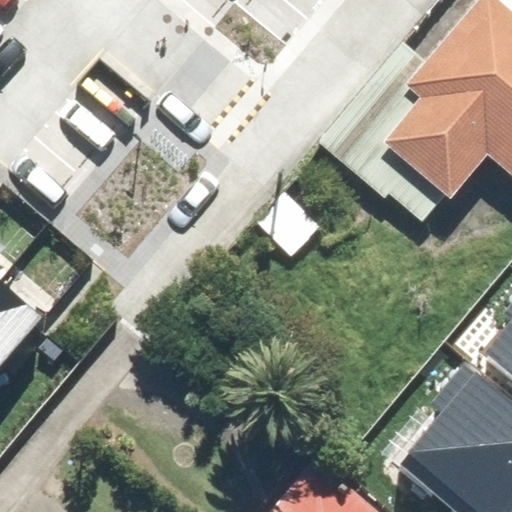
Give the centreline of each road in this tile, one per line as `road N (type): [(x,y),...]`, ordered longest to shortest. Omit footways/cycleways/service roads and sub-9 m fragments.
road 1 (residential): [(376,0),(248,158),(86,19)]
road 2 (residential): [(86,19),(0,126)]
